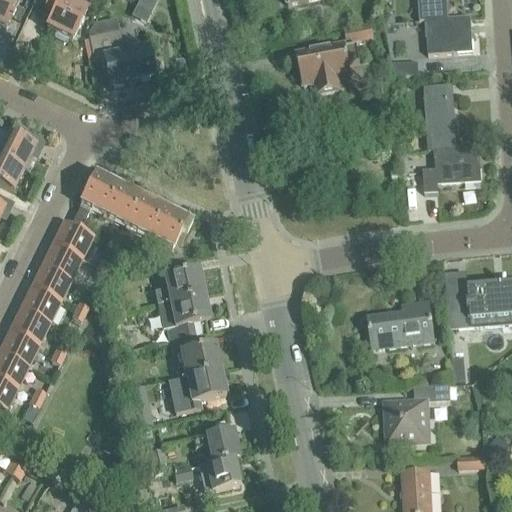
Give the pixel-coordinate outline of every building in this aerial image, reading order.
[(16,10),(16,9),(20,0),(0,0),(0,29),(5,32),(11,21),(16,10)] [(59,0),(52,0),(46,13),(54,17),(46,32),(72,44),(87,13),(85,13),(90,2),(84,0),(67,0),(66,3),(59,0)] [(286,0),(288,10),(323,3),(322,0),(286,0)] [(448,24),(446,0),(417,0),(420,27),(426,27),(448,24)] [(16,10),(11,21),(17,24),(19,25),(24,14),(22,13),(16,10)] [(473,57),(471,22),(448,24),(426,27),(428,60),(473,57)] [(373,43),(371,31),(345,36),(347,48),(373,43)] [(108,37),(87,41),(88,44),(91,63),(104,61),(109,89),(152,81),(147,53),(123,57),(119,35),(108,37)] [(91,63),(88,44),(83,44),(87,65),(92,65),(91,63)] [(351,83),(348,69),(359,67),(356,50),(297,61),(303,91),(317,89),(319,100),(339,96),(337,85),(351,83)] [(419,81),(418,67),(394,69),(394,82),(419,81)] [(456,154),(452,92),(424,94),(428,156),(434,156),(456,154)] [(0,161),(24,174),(35,151),(0,133),(0,161)] [(482,187),(480,152),(456,154),(434,156),(435,175),(423,176),(424,199),(438,198),(437,190),(482,187)] [(0,188),(13,195),(24,174),(0,161),(0,188)] [(193,225),(90,174),(83,188),(84,192),(87,194),(80,208),(81,209),(70,230),(80,235),(90,213),(172,254),(181,234),(187,237),(193,225)] [(82,263),(93,242),(80,235),(70,230),(64,227),(53,249),(82,263)] [(71,285),(82,263),(53,249),(42,271),(71,285)] [(107,276),(110,269),(101,264),(97,271),(107,276)] [(61,307),(71,285),(42,271),(31,292),(61,307)] [(103,285),(107,276),(97,271),(93,280),(103,285)] [(204,300),(198,274),(172,279),(170,271),(155,275),(157,286),(164,285),(169,308),(204,300)] [(511,318),(511,284),(466,288),(467,302),(470,301),(472,322),(511,318)] [(50,329),(61,307),(31,292),(20,314),(50,329)] [(122,305),(121,295),(113,296),(115,306),(122,305)] [(210,324),(204,300),(169,308),(157,311),(162,334),(167,333),(170,346),(194,340),(191,328),(210,324)] [(472,322),(470,301),(467,302),(456,303),(459,334),(472,333),(472,322)] [(85,319),(89,312),(79,307),(76,315),(85,319)] [(434,348),(428,308),(401,312),(402,320),(366,325),(371,357),(434,348)] [(39,350),(50,329),(20,314),(10,336),(39,350)] [(82,327),(85,319),(76,315),(72,323),(82,327)] [(0,358),(28,372),(39,350),(10,336),(0,355),(0,358)] [(220,374),(215,349),(197,353),(194,340),(170,346),(173,359),(180,358),(185,382),(220,374)] [(64,362),(67,355),(58,350),(54,358),(64,362)] [(0,385),(17,394),(28,372),(0,358),(0,385)] [(60,370),(64,362),(54,358),(51,366),(60,370)] [(226,399),(220,374),(185,382),(189,399),(172,403),(175,419),(201,413),(199,405),(226,399)] [(473,382),(473,374),(462,374),(463,383),(473,382)] [(0,412),(6,416),(17,394),(0,385),(0,412)] [(451,407),(450,391),(414,393),(415,409),(426,408),(451,407)] [(42,406),(46,398),(36,394),(32,402),(42,406)] [(39,414),(42,406),(32,402),(29,409),(39,414)] [(428,448),(426,408),(415,409),(386,410),(388,450),(428,448)] [(152,430),(148,412),(147,411),(132,415),(131,417),(135,434),(152,430)] [(239,463),(233,435),(205,441),(205,442),(193,444),(195,453),(206,450),(210,468),(234,463),(234,464),(239,463)] [(173,468),(172,460),(165,462),(163,453),(140,459),(145,482),(188,472),(193,471),(192,464),(173,468)] [(486,475),(486,461),(457,463),(458,476),(486,475)] [(240,490),(234,464),(234,463),(210,468),(199,470),(204,497),(240,490)] [(12,480),(18,469),(10,465),(4,476),(12,480)] [(19,484),(25,473),(18,469),(12,480),(19,484)] [(188,472),(145,482),(148,494),(190,483),(188,472)] [(432,511),(430,477),(402,479),(403,511),(432,511)] [(72,511),(76,505),(69,501),(63,511),(72,511)]
